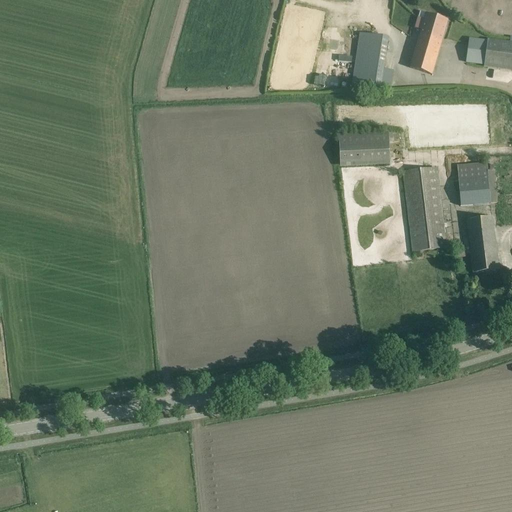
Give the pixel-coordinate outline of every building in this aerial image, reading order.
[(447,21),(426,15),(425,20),(418,18),(415,28),(421,30),(420,34),(410,69),(431,75),(447,21)] [(388,37),(360,33),(351,84),(380,88),(381,86),(391,88),(393,71),(387,71),(388,64),(384,64),(388,37)] [(468,39),(465,63),(484,65),(484,67),(511,70),(511,43),(487,40),(487,42),(468,39)] [(390,163),(388,133),(338,136),(340,165),(390,163)] [(487,171),(487,163),(457,166),(461,206),(497,203),(496,171),(487,171)] [(446,248),(437,169),(403,173),(413,252),(446,248)] [(498,271),(492,217),(467,220),(473,274),(498,271)]
